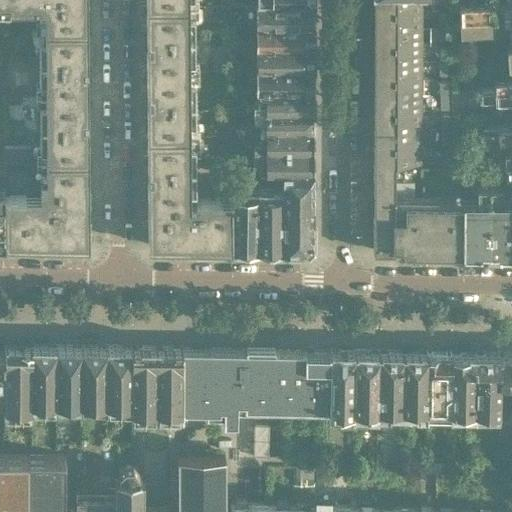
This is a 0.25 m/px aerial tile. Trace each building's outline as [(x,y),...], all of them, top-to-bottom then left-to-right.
[(86,0),(0,0),(0,1),(9,2),(9,7),(38,7),(39,29),(87,29),(86,0)] [(420,0),(372,0),(373,9),(421,9),(420,0)] [(511,0),(488,0),(458,2),(459,16),(504,14),(504,5),(508,5),(509,14),(511,13),(511,0)] [(313,1),(257,2),(257,23),(313,23),(313,1)] [(197,5),(146,5),(146,70),(188,70),(188,61),(194,61),(194,20),(197,20),(197,5)] [(421,9),(373,9),(373,26),(421,26),(421,9)] [(438,12),(438,26),(446,26),(446,12),(438,12)] [(511,13),(509,14),(509,23),(505,23),(504,14),(459,16),(460,31),(511,28),(511,13)] [(313,23),(257,23),(257,44),(313,44),(313,23)] [(421,26),(373,26),(373,43),(421,43),(421,26)] [(446,26),(438,26),(437,41),(446,41),(446,26)] [(87,29),(39,29),(39,85),(45,85),(45,94),(87,94),(87,29)] [(421,43),(373,43),(373,59),(421,59),(421,43)] [(313,44),(257,44),(257,66),(313,66),(313,44)] [(437,46),(438,60),(446,59),(445,46),(437,46)] [(421,59),(373,59),(373,76),(421,76),(421,59)] [(446,59),(438,60),(438,75),(447,75),(446,59)] [(313,66),(257,66),(257,87),(266,87),(313,87),(313,66)] [(188,70),(146,70),(147,135),(198,135),(198,121),(195,121),(194,79),(189,79),(188,70)] [(511,74),(493,75),(494,85),(511,84),(511,74)] [(421,76),(373,76),(373,93),(421,93),(421,76)] [(438,79),(439,94),(447,94),(447,79),(438,79)] [(511,84),(494,85),(477,86),(478,97),(511,95),(511,84)] [(313,87),(266,87),(266,99),(254,99),(254,107),(313,107),(313,87)] [(421,93),(373,93),(372,110),(421,110),(421,93)] [(8,103),(20,102),(20,94),(8,94),(8,103)] [(87,94),(45,94),(45,103),(39,103),(39,145),(36,145),(36,159),(88,159),(87,94)] [(447,94),(439,94),(440,109),(448,108),(447,94)] [(313,107),(254,107),(254,116),(266,116),(266,127),(313,128),(313,107)] [(421,110),(372,110),(372,127),(421,127),(421,110)] [(440,114),(440,128),(449,128),(448,113),(440,114)] [(511,122),(480,124),(481,135),(511,133),(511,122)] [(313,128),(266,127),(266,138),(254,138),(254,147),(313,147),(313,128)] [(421,127),(372,127),(372,144),(421,144),(421,127)] [(449,128),(440,128),(441,143),(449,142),(449,128)] [(198,135),(147,135),(147,197),(189,196),(189,191),(195,191),(195,150),(198,150),(198,135)] [(421,144),(372,144),(372,162),(394,162),(420,162),(421,144)] [(4,162),(30,162),(29,145),(3,145),(4,162)] [(313,167),(313,147),(254,147),(254,160),(266,160),(266,167),(282,167),(313,167)] [(511,147),(503,147),(504,160),(511,159),(511,147)] [(454,153),(454,167),(462,167),(462,153),(454,153)] [(88,159),(36,159),(36,173),(40,173),(40,194),(4,195),(4,243),(82,244),(88,238),(88,159)] [(394,162),(372,162),(372,250),(394,250),(394,245),(394,215),(394,200),(394,162)] [(282,167),(282,187),(282,204),(313,204),(313,167),(282,167)] [(462,167),(454,167),(453,180),(462,180),(462,167)] [(475,205),(461,205),(461,251),(488,251),(488,183),(476,183),(475,205)] [(501,183),(488,183),(488,251),(511,251),(511,205),(501,205),(501,183)] [(233,193),(233,198),(232,247),(258,247),(258,193),(258,187),(248,187),(248,193),(233,193)] [(272,193),(258,193),(258,247),(282,248),(282,204),(282,187),(272,187),(272,193)] [(190,200),(189,196),(147,197),(148,239),(154,245),(232,247),(233,198),(195,198),(195,200),(190,200)] [(461,201),(404,201),(394,200),(394,215),(394,245),(403,245),(403,250),(461,251),(461,205),(461,201)] [(313,204),(282,204),(282,248),(307,248),(313,243),(313,204)] [(3,342),(3,350),(5,351),(5,402),(5,403),(31,403),(31,397),(31,343),(3,342)] [(57,343),(31,343),(31,397),(57,397),(57,343)] [(82,344),(57,343),(57,397),(82,398),(82,344)] [(106,344),(82,344),(82,398),(106,398),(106,344)] [(130,345),(106,344),(106,398),(124,399),(130,399),(130,345)] [(130,345),(130,399),(130,412),(182,413),(182,407),(181,346),(181,345),(130,345)] [(328,349),(181,346),(182,407),(207,407),(207,419),(236,420),(236,412),(328,414),(328,413),(329,413),(330,348),(328,348),(328,349)] [(355,349),(330,348),(329,413),(338,413),(338,407),(354,407),(354,405),(355,349)] [(379,349),(355,349),(354,405),(365,405),(364,417),(377,417),(378,415),(379,349)] [(403,349),(379,349),(378,415),(388,416),(388,404),(401,405),(403,349)] [(427,350),(403,349),(401,405),(414,405),(414,416),(425,416),(425,407),(427,350)] [(451,350),(427,350),(425,407),(449,407),(451,350)] [(451,350),(449,407),(449,412),(458,412),(458,407),(474,407),(475,351),(451,350)] [(499,351),(475,351),(474,407),(474,413),(482,413),(482,407),(498,408),(499,378),(499,351)] [(511,351),(499,351),(499,378),(511,378),(511,351)] [(224,511),(224,449),(175,450),(175,511),(166,511),(224,511)] [(0,511),(63,511),(64,506),(64,453),(0,452),(0,511)] [(448,462),(423,462),(423,471),(448,471),(448,462)] [(142,505),(142,473),(138,473),(138,468),(132,463),(124,463),(119,467),(119,471),(116,471),(115,486),(108,486),(108,494),(98,494),(92,494),(76,494),(76,506),(64,506),(63,511),(166,511),(166,505),(142,505)] [(314,478),(314,466),(295,466),(294,477),(293,477),(293,483),(307,484),(308,478),(314,478)] [(466,471),(465,491),(477,491),(478,472),(466,471)] [(482,479),(481,490),(493,491),(494,480),(482,479)] [(374,511),(375,505),(354,504),(343,503),(328,503),(328,497),(327,497),(327,503),(313,502),(313,511),(374,511)] [(271,511),(272,501),(229,501),(229,511),(271,511)] [(313,511),(313,502),(272,501),(271,511),(313,511)]
